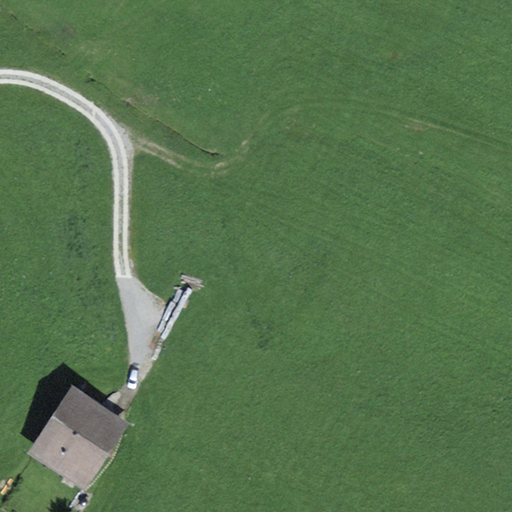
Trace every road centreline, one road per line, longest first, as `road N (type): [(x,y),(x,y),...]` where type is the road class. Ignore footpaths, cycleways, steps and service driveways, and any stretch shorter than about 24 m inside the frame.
road 1 (track): [(511,164),(309,106),(282,116),(255,162),(206,185),(183,178),(152,128)]
road 2 (track): [(152,128),(158,274),(171,307),(164,373)]
road 3 (track): [(0,69),(27,63),(99,86),(152,128)]
